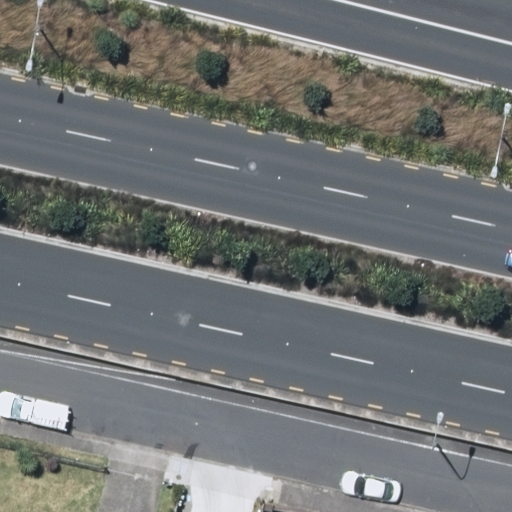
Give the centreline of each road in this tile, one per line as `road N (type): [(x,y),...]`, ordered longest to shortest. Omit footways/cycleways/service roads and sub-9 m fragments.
road 1 (primary): [(511,396),(0,280)]
road 2 (primary): [(0,115),(511,225)]
